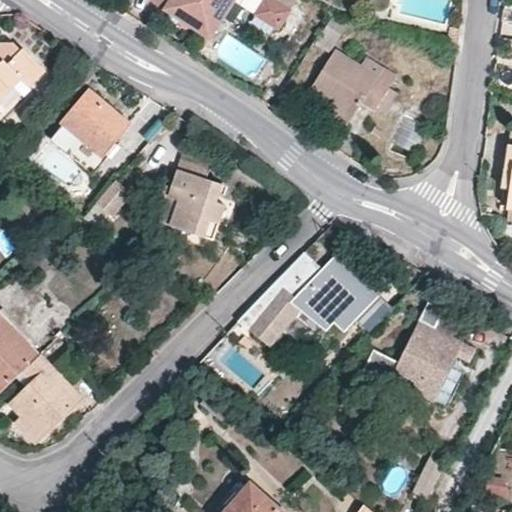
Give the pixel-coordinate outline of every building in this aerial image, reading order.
[(185,23),(190,16),(214,31),(222,18),(233,0),(151,0),(165,9),(164,10),(185,23)] [(278,29),(289,12),(272,0),(264,0),(255,15),(278,29)] [(313,14),(307,43),(334,49),(341,20),(313,14)] [(190,16),(185,23),(209,38),(214,31),(190,16)] [(13,43),(0,43),(0,101),(21,81),(28,87),(44,71),(22,49),(20,50),(13,43)] [(367,60),(361,68),(335,51),(310,90),(336,107),(352,117),(361,105),(367,94),(381,103),(388,91),(396,78),(367,60)] [(377,108),(384,113),(396,95),(388,91),(381,103),(377,108)] [(129,125),(89,93),(63,124),(67,128),(52,146),(72,161),(86,143),(103,157),(115,141),(129,125)] [(367,94),(361,105),(375,112),(377,108),(381,103),(367,94)] [(336,107),(329,116),(346,127),(352,117),(336,107)] [(103,157),(86,143),(72,161),(94,179),(121,146),(115,141),(103,157)] [(179,190),(177,194),(174,203),(163,234),(176,239),(179,229),(205,238),(217,202),(223,185),(208,179),(213,166),(189,158),(179,190)] [(511,180),(511,167),(507,167),(503,190),(510,191),(511,180)] [(111,220),(130,190),(112,178),(92,208),(111,220)] [(179,190),(172,187),(167,201),(174,203),(177,194),(179,190)] [(215,241),(227,206),(217,202),(205,238),(215,241)] [(68,212),(61,221),(81,235),(88,225),(82,221),(68,212)] [(305,253),(244,320),(269,342),(303,304),(326,325),(334,316),(345,327),(369,300),(361,293),(369,284),(339,257),(326,271),(305,253)] [(23,372),(39,356),(0,316),(0,391),(0,392),(23,372)] [(465,341),(421,320),(391,379),(436,401),(465,341)] [(23,372),(33,382),(11,405),(23,416),(42,436),(82,399),(40,355),(39,356),(23,372)] [(194,372),(188,381),(198,389),(205,379),(194,372)] [(226,421),(236,408),(214,390),(203,404),(226,421)] [(23,416),(18,422),(37,441),(42,436),(23,416)] [(415,492),(430,500),(454,453),(439,445),(415,492)] [(368,503),(375,495),(358,480),(351,489),(356,494),(368,503)] [(282,511),(251,484),(226,511),(282,511)] [(158,511),(169,495),(161,490),(149,509),(154,511),(158,511)]
